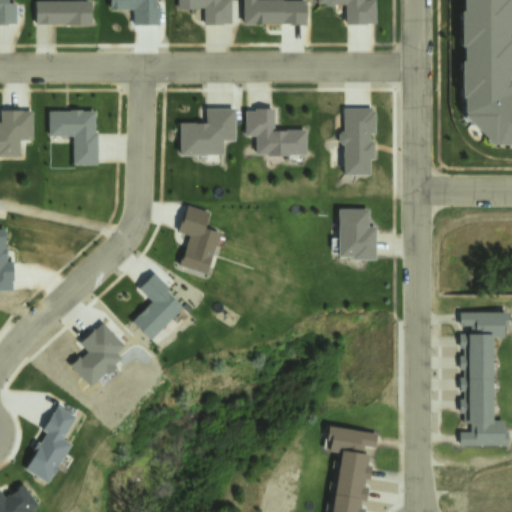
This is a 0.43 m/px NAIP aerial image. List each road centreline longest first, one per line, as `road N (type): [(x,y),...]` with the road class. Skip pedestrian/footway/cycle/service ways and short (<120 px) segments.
road 1 (residential): [(415,511),(416,0)]
road 2 (residential): [(417,66),(0,70)]
road 3 (residential): [(144,69),(144,194),(131,235),(0,368)]
